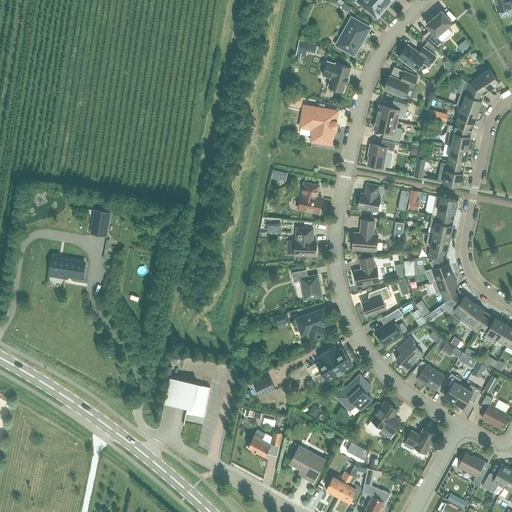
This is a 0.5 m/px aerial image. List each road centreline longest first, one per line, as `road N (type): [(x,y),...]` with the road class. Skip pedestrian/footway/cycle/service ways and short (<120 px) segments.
road 1 (residential): [(427,0),(392,34),(366,82),(332,253),(335,290),(353,334),(382,375),(457,426)]
road 2 (primary): [(208,511),(111,429),(0,358)]
road 3 (residential): [(511,306),(471,276),(463,249),(491,117),(511,97)]
